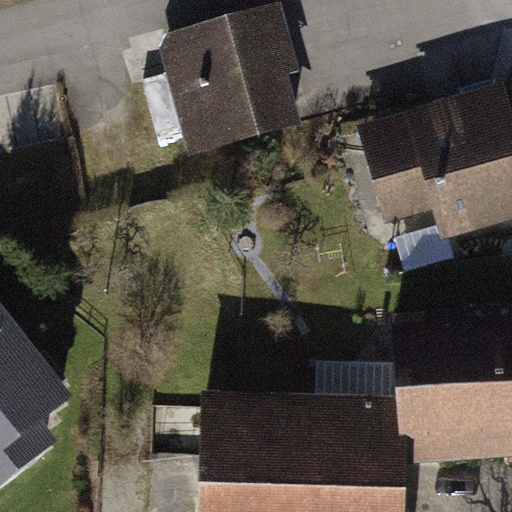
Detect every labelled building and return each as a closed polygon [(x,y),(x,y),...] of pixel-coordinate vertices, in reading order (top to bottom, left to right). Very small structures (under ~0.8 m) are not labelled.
[(287,10),(164,40),(193,154),(316,124),(287,10)] [(511,85),(364,130),(397,242),(447,228),(452,244),(511,226),(511,85)] [(94,124),(26,142),(42,202),(110,184),(94,124)] [(403,404),(210,398),(206,511),(414,511),(415,470),(511,461),(511,309),(395,320),(403,404)] [(0,316),(0,510),(58,462),(45,447),(83,416),(0,316)]
